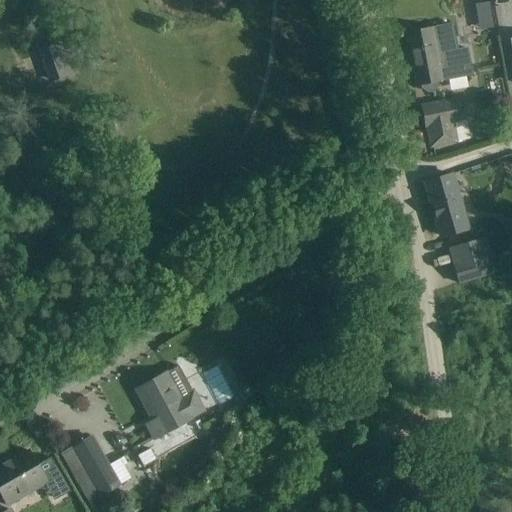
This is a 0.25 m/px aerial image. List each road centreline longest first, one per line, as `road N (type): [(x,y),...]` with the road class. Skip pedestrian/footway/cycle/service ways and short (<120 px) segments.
road 1 (unclassified): [(0,416),(404,178)]
road 2 (unclassified): [(464,511),(404,178)]
road 3 (unclassified): [(404,178),(371,0)]
